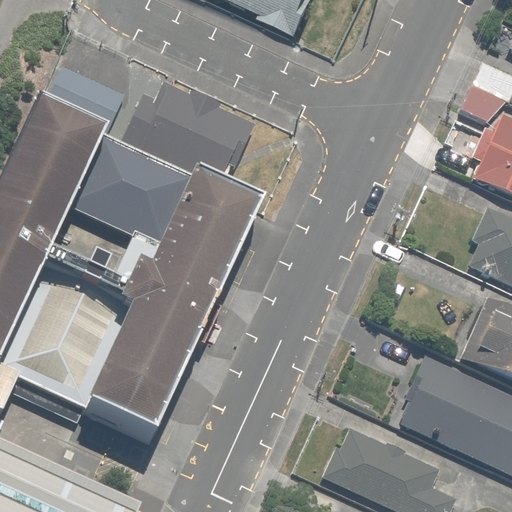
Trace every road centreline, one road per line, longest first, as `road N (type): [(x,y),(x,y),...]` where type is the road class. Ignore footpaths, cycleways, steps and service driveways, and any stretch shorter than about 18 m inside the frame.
road 1 (residential): [(383,126),(206,511)]
road 2 (residential): [(87,0),(383,126)]
road 3 (residential): [(441,0),(383,126)]
